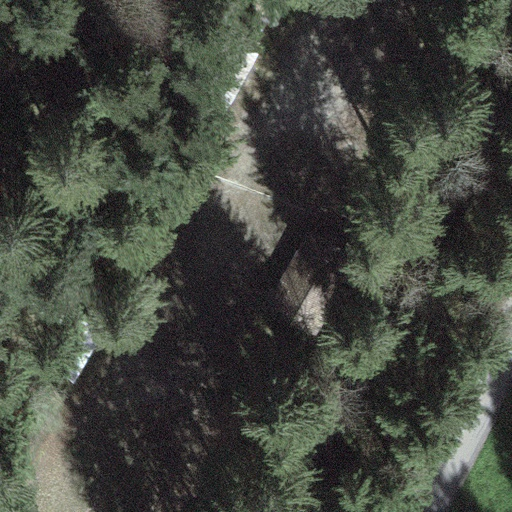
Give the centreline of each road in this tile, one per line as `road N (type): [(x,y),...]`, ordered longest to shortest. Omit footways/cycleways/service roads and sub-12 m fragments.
road 1 (track): [(343,0),(235,178),(106,423),(84,511)]
road 2 (track): [(430,511),(511,335)]
